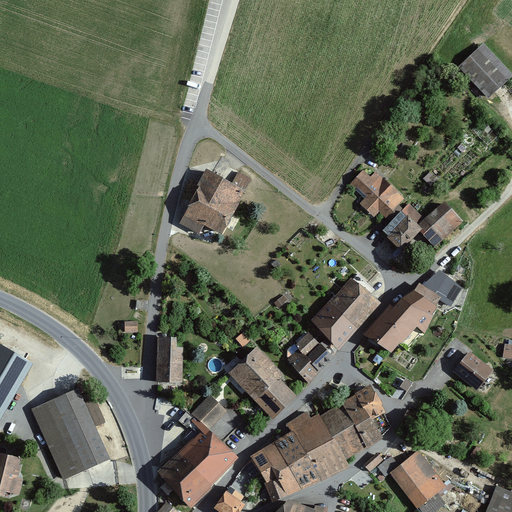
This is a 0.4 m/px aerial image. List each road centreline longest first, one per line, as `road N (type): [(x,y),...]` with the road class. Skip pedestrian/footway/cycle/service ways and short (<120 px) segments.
road 1 (residential): [(206,511),(255,442),(404,282),(197,119),(154,283),(149,502)]
road 2 (tertiary): [(149,502),(125,415),(99,369),(51,325),(0,299)]
road 3 (track): [(365,150),(464,0)]
road 4 (track): [(404,282),(511,191)]
